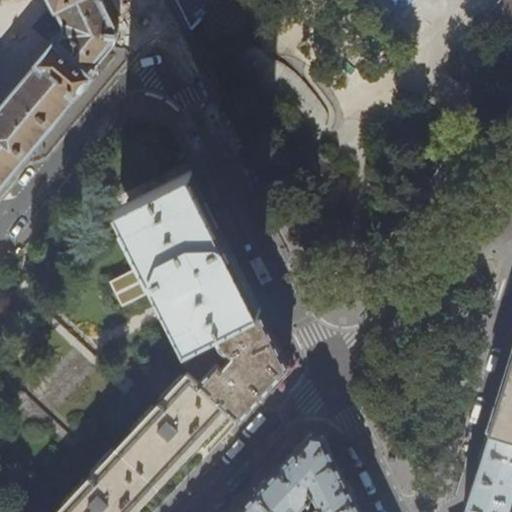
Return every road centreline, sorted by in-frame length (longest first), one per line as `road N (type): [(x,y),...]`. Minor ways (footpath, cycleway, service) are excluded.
road 1 (residential): [(0,229),(163,41),(326,370)]
road 2 (residential): [(326,370),(361,350),(511,215)]
road 3 (residential): [(326,370),(198,511)]
road 4 (residential): [(326,370),(396,511)]
